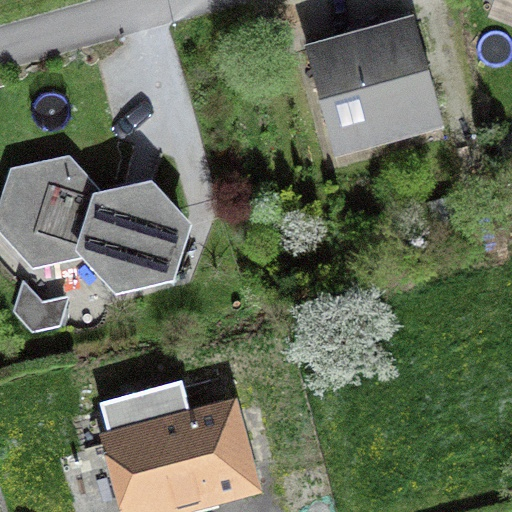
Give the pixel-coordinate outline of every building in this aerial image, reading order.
[(333,163),(442,135),(413,24),(304,53),(333,163)] [(511,167),(511,133),(493,137),(498,170),(511,167)] [(0,238),(31,273),(79,264),(116,304),(175,291),(191,233),(151,189),(104,198),(70,159),(8,172),(0,199),(0,238)] [(466,217),(460,197),(429,204),(434,225),(466,217)] [(12,313),(31,336),(61,329),(70,298),(41,304),(24,283),(12,313)] [(116,511),(209,511),(261,499),(236,405),(191,417),(183,386),(99,408),(107,437),(98,440),(116,511)]
